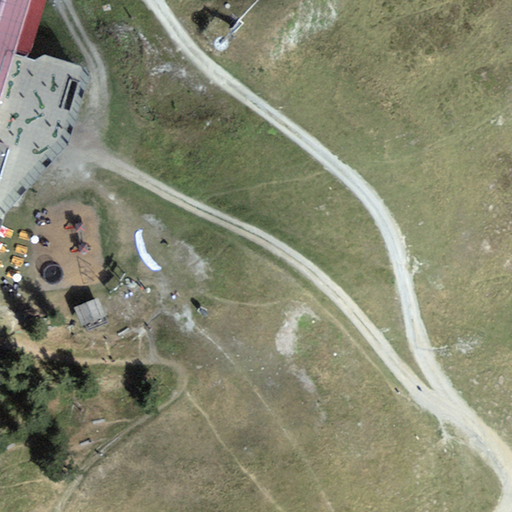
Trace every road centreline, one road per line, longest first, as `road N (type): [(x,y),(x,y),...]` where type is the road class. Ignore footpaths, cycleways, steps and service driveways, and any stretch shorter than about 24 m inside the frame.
road 1 (track): [(156,0),(207,68),(360,194),(398,252),(418,349),(511,492)]
road 2 (track): [(74,150),(334,296),(420,399),(472,428)]
